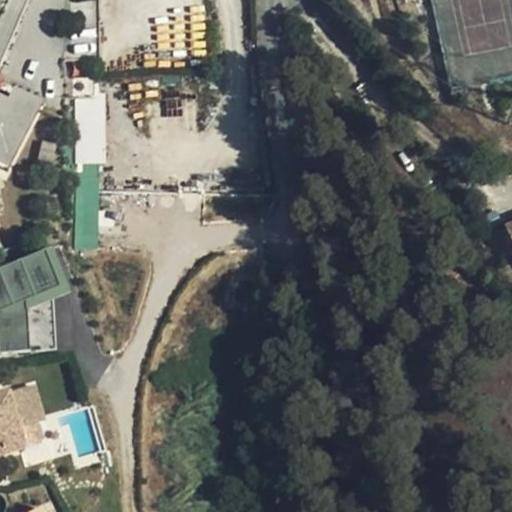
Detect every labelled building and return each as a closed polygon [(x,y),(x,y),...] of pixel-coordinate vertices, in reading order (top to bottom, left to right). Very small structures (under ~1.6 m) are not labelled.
[(70,0),(71,20),(98,20),(98,0),(70,0)] [(98,61),(98,20),(71,20),(71,54),(87,53),(87,61),(98,61)] [(76,77),(76,93),(94,93),(94,77),(76,77)] [(76,93),(75,162),(106,161),(106,93),(94,93),(76,93)] [(0,102),(0,162),(5,165),(35,106),(15,96),(9,107),(0,102)] [(100,194),(102,165),(77,165),(77,193),(100,194)] [(100,194),(77,193),(75,229),(99,230),(100,194)] [(511,226),(503,230),(511,251),(511,226)] [(99,230),(75,229),(74,249),(99,250),(99,230)] [(0,264),(0,351),(1,355),(36,344),(25,308),(71,294),(56,247),(0,264)] [(80,261),(81,270),(95,269),(95,259),(80,261)] [(0,456),(24,450),(19,430),(37,425),(43,423),(33,385),(0,395),(0,456)] [(19,430),(24,450),(42,445),(37,425),(19,430)]
